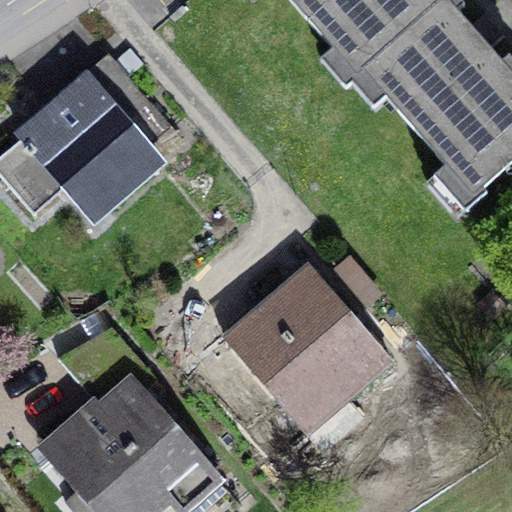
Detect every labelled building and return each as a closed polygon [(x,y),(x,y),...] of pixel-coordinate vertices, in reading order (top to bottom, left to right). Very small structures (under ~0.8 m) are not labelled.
[(362,71),(438,4),(435,0),(289,0),(356,76),(362,71)] [(511,75),(445,0),(442,0),(438,4),(362,71),(474,198),(511,164),(511,75)] [(60,96),(65,101),(22,138),(23,139),(0,159),(0,176),(32,213),(63,186),(93,220),(159,162),(148,149),(172,128),(108,55),(60,96)] [(390,362),(308,267),(225,339),(307,434),(390,362)] [(111,328),(58,359),(102,410),(48,457),(53,462),(79,491),(65,503),(72,511),(145,511),(164,496),(177,511),(204,511),(228,491),(143,394),(158,381),(111,328)]
